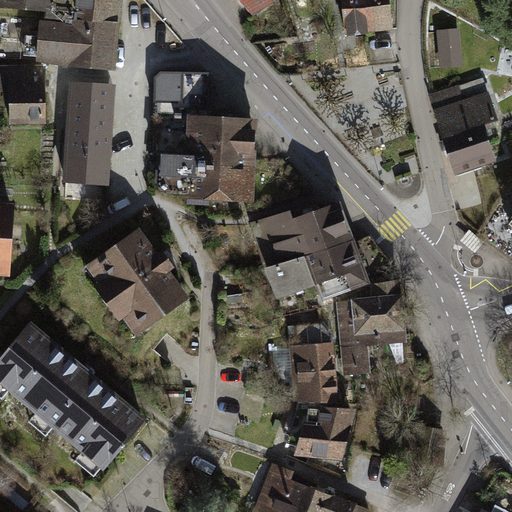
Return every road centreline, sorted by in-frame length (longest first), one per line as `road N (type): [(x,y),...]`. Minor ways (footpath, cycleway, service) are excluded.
road 1 (tertiary): [(394,228),(192,0)]
road 2 (residential): [(424,265),(444,220),(411,59),(411,0)]
